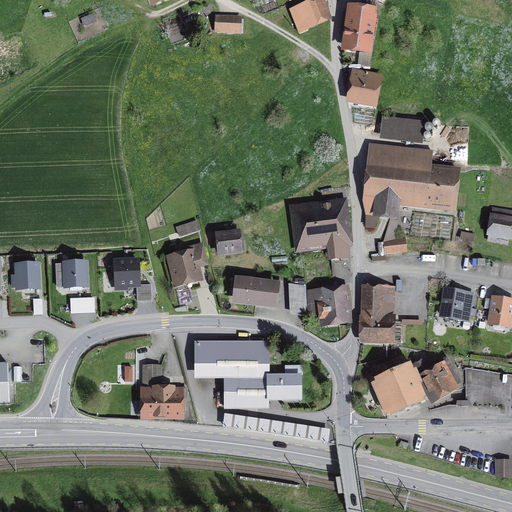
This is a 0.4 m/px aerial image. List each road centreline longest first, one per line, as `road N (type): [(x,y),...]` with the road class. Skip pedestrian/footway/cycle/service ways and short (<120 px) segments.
road 1 (primary): [(48,429),(274,449),(511,506)]
road 2 (residential): [(78,343),(137,325),(238,321),(284,329),(336,361)]
road 3 (residential): [(334,19),(353,181),(354,269)]
road 4 (residential): [(511,426),(343,425)]
road 5 (residential): [(511,285),(354,269)]
road 6 (track): [(223,0),(335,66)]
